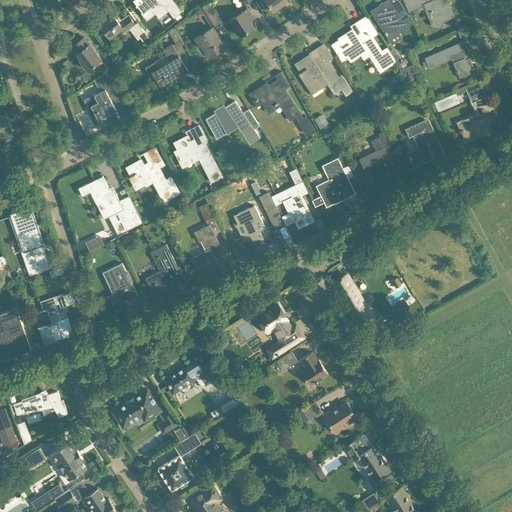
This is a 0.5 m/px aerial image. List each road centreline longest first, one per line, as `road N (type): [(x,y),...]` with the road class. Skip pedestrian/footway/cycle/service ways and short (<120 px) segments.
road 1 (tertiary): [(461,509),(318,283),(317,265)]
road 2 (residential): [(77,156),(191,96),(320,10)]
road 3 (residential): [(317,265),(300,259),(266,268),(99,349)]
road 4 (tertiary): [(317,265),(323,254),(511,146)]
road 5 (residential): [(99,349),(43,174)]
road 6 (residential): [(148,511),(90,420),(69,360)]
road 7 (residential): [(43,174),(0,41)]
